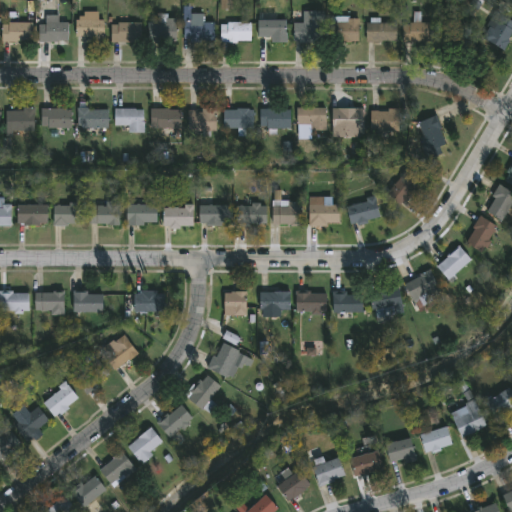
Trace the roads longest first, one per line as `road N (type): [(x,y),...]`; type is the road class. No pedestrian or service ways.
road 1 (residential): [(0,76),(404,77),(508,110)]
road 2 (residential): [(202,260),(363,260),(412,248),(438,226),(511,102)]
road 3 (residential): [(0,505),(173,366),(203,302),(202,260)]
road 4 (residential): [(0,260),(202,260)]
road 5 (residential): [(349,511),(439,490),(511,453)]
